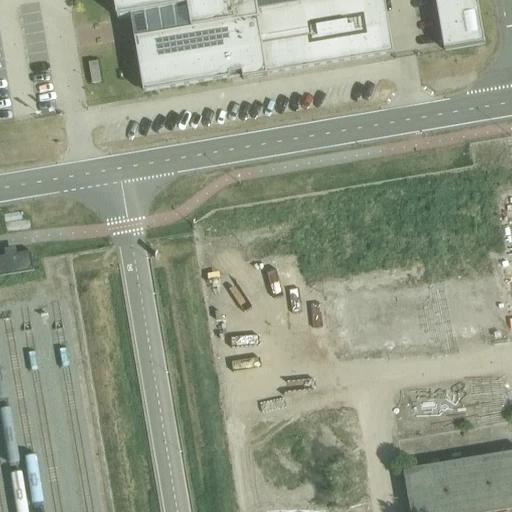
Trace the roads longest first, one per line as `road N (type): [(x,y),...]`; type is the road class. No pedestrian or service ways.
road 1 (unclassified): [(118,170),(511,105)]
road 2 (unclassified): [(118,170),(176,511)]
road 3 (unknown): [(397,511),(363,360),(511,332)]
